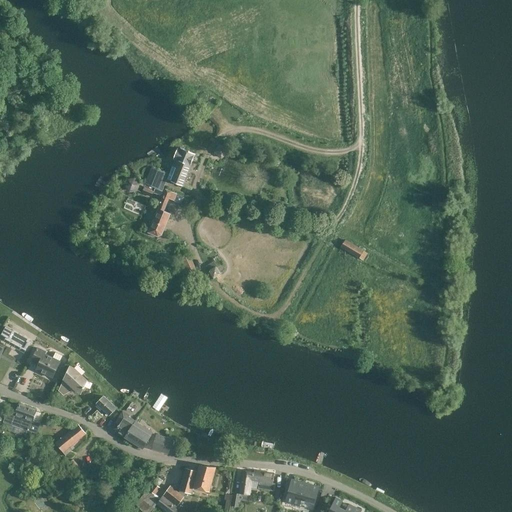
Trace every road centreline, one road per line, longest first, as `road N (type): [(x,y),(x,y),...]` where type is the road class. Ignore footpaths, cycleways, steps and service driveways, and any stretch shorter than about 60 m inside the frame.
road 1 (track): [(362,141),(346,151),(316,151),(232,130),(211,147),(195,189),(276,220),(331,226),(351,194),(361,150)]
road 2 (unclassified): [(0,390),(84,420),(145,456),(290,469),(388,511)]
road 3 (track): [(207,279),(253,315),(277,313),(335,222)]
road 4 (track): [(361,150),(358,0)]
